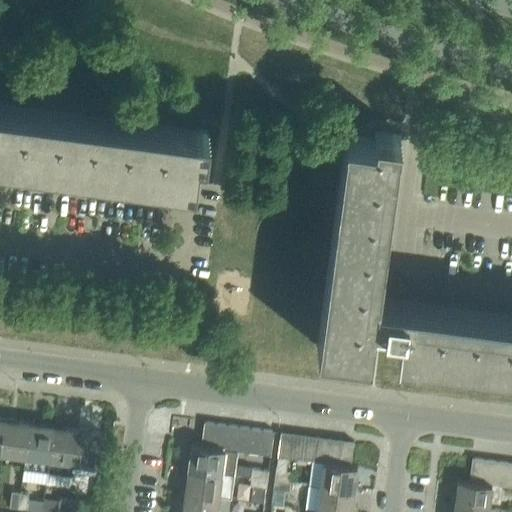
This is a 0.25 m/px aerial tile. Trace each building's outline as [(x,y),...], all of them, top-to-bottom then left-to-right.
[(0,153),(193,180),(200,129),(0,101),(0,153)] [(511,313),(405,298),(407,284),(378,280),(397,140),(346,133),(317,345),(365,351),(368,324),(401,329),(398,350),(511,365),(511,313)] [(0,450),(25,454),(30,420),(5,417),(0,446),(0,450)] [(213,446),(216,421),(204,419),(201,444),(213,446)] [(46,480),(53,424),(30,420),(25,454),(22,477),(46,480)] [(224,447),(227,423),(216,421),(213,446),(224,447)] [(235,449),(239,424),(227,423),(224,447),(235,449)] [(70,485),(73,461),(77,427),(53,424),(46,480),(45,482),(70,485)] [(247,450),(250,426),(239,424),(235,449),(236,449),(247,450)] [(258,452),(262,427),(250,426),(247,450),(258,452)] [(73,461),(71,471),(95,474),(97,464),(101,430),(77,427),(73,461)] [(270,453),(273,429),(262,427),(258,452),(270,453)] [(289,456),(293,432),(280,430),(277,454),(278,455),(288,456),(289,456)] [(302,458),(305,433),(293,432),(289,456),(302,458)] [(314,459),(317,435),(305,433),(302,458),(314,459)] [(326,461),(329,437),(317,435),(314,459),(323,461),(326,461)] [(338,463),(342,438),(329,437),(326,461),(338,463)] [(351,464),(354,440),(342,438),(338,463),(351,464)] [(192,443),(188,467),(221,471),(233,473),(236,449),(235,449),(224,447),(213,446),(201,444),(192,443)] [(285,471),(288,456),(278,455),(277,465),(276,465),(275,479),(290,481),(291,472),(285,471)] [(481,482),(484,457),(472,456),(469,480),(481,482)] [(493,483),(497,459),(484,457),(481,482),(491,483),(493,483)] [(506,485),(509,461),(497,459),(493,483),(506,485)] [(338,463),(326,461),(323,461),(320,484),(353,489),(357,465),(351,464),(338,463)] [(188,467),(185,490),(230,496),(233,473),(221,471),(188,467)] [(267,478),(268,469),(253,467),(252,476),(267,478)] [(266,486),(267,478),(252,476),(251,484),(266,486)] [(289,489),(290,481),(275,479),(274,487),(289,489)] [(481,482),(469,480),(458,479),(455,503),(488,508),(491,483),(481,482)] [(308,483),(305,506),(317,508),(342,511),(350,511),(353,489),(320,484),(320,485),(308,483)] [(18,506),(20,491),(12,490),(10,505),(18,506)] [(228,511),(230,496),(185,490),(182,511),(228,511)] [(42,509),(43,499),(28,497),(28,492),(20,491),(18,506),(42,509)] [(61,511),(65,511),(68,497),(59,496),(59,498),(44,496),(44,499),(43,499),(42,509),(61,511)] [(74,511),(76,498),(68,497),(65,511),(74,511)] [(487,511),(488,508),(455,503),(453,511),(487,511)]
